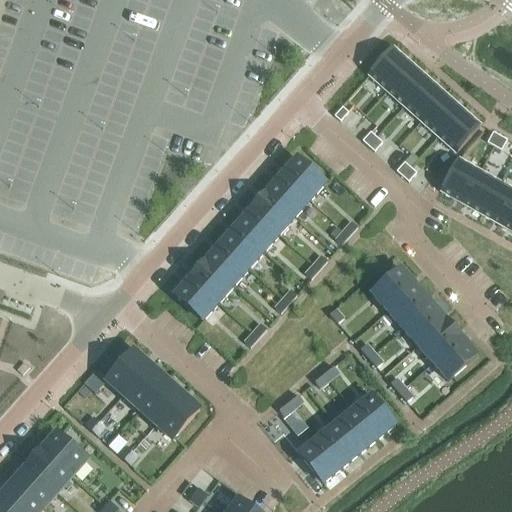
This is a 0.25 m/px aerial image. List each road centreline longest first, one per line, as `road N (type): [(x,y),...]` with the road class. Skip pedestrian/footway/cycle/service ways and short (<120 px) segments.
road 1 (residential): [(296,99),(412,209),(405,232),(485,324)]
road 2 (unclassified): [(114,305),(296,99)]
road 3 (residential): [(114,305),(215,393),(240,437),(284,483)]
road 4 (residential): [(0,434),(105,315)]
road 5 (unclassified): [(296,99),(384,0)]
